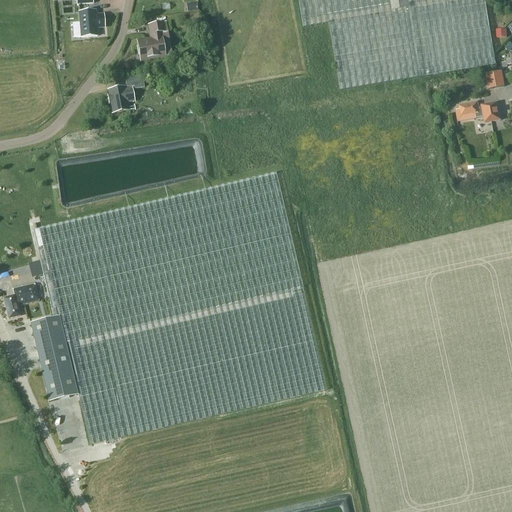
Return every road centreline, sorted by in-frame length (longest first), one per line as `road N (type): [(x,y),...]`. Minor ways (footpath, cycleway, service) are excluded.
road 1 (unclassified): [(0,146),(56,126),(117,46),(128,0)]
road 2 (unclassified): [(83,511),(0,327)]
